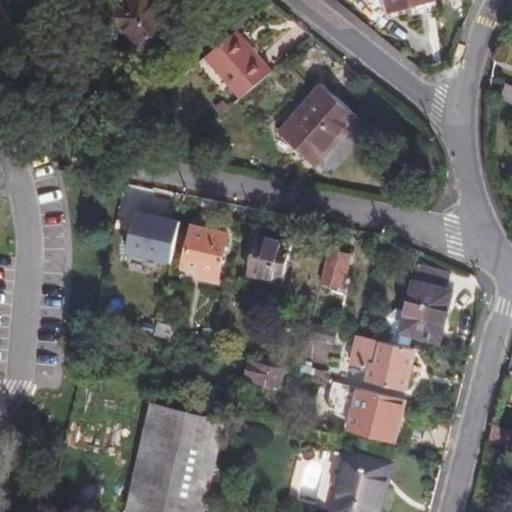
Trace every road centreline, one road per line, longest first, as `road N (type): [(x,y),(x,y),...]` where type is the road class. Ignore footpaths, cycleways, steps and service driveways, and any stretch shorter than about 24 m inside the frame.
road 1 (residential): [(126,163),(477,237)]
road 2 (residential): [(0,141),(27,205),(29,259),(21,365),(16,387),(0,399)]
road 3 (residential): [(511,279),(450,511)]
road 4 (residential): [(300,0),(455,116)]
road 5 (residential): [(494,0),(469,48),(455,116)]
road 6 (residential): [(455,116),(477,237)]
